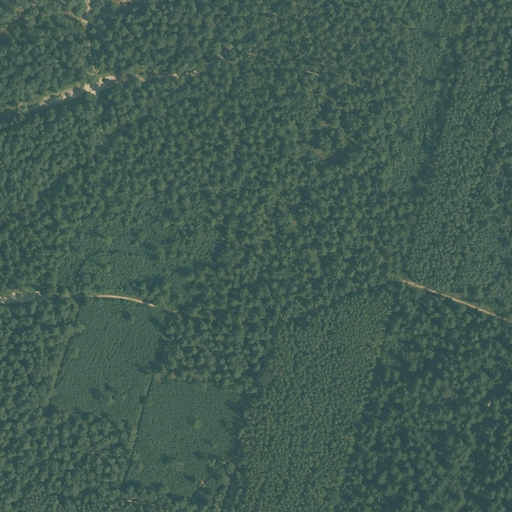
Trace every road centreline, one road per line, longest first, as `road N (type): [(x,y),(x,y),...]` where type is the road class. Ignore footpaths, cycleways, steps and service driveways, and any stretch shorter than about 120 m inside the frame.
road 1 (track): [(61,296),(119,296),(212,321),(271,326),(398,280),(511,322)]
road 2 (track): [(222,38),(366,87),(381,102),(388,121),(337,299)]
road 3 (unclassified): [(0,224),(295,0)]
road 4 (track): [(328,511),(312,461),(306,386),(337,299)]
road 5 (track): [(511,369),(490,400),(460,511)]
